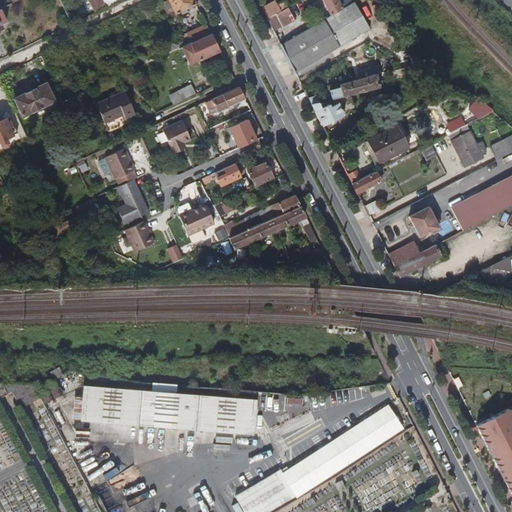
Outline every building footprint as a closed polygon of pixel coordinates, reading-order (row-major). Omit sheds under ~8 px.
[(88,0),(95,14),(123,0),(88,0)] [(172,17),(196,5),(193,0),(166,0),(164,1),(172,17)] [(322,0),(330,15),(354,1),(353,0),(322,0)] [(275,14),(281,11),(275,1),(262,8),(267,19),(275,14)] [(295,73),(369,29),(354,1),(330,15),(280,44),(295,73)] [(294,20),(287,7),(281,11),(275,14),(282,26),(283,27),(294,20)] [(282,26),(275,14),(267,19),(273,31),(282,26)] [(187,46),(211,35),(207,26),(184,36),(187,46)] [(190,67),(220,52),(211,35),(187,46),(181,49),(190,67)] [(181,49),(187,46),(184,36),(178,39),(180,42),(156,53),(159,59),(181,49)] [(389,84),(418,77),(412,66),(386,73),(389,84)] [(349,94),(377,87),(374,75),(338,84),(338,83),(326,87),(328,94),(322,95),(321,93),(307,97),(310,104),(349,94)] [(183,101),(197,92),(191,84),(178,93),(183,101)] [(20,120),(55,104),(46,86),(12,101),(20,120)] [(212,115),(245,99),(238,87),(203,103),(206,111),(209,110),(212,115)] [(136,114),(126,92),(97,106),(105,124),(125,115),(126,119),(136,114)] [(322,127),(356,109),(349,94),(310,104),(322,127)] [(477,111),(482,117),(492,112),(477,97),(471,105),(474,107),(477,111)] [(461,128),(479,119),(477,115),(461,123),(458,118),(446,124),(450,134),(456,131),(461,128)] [(12,145),(9,139),(20,133),(13,117),(0,122),(0,142),(1,142),(5,148),(12,145)] [(191,141),(181,122),(162,131),(172,153),(184,147),(183,145),(191,141)] [(379,163),(408,148),(397,126),(368,141),(379,163)] [(461,128),(456,131),(459,137),(449,142),(462,166),(481,157),(480,154),(482,154),(483,151),(480,141),(474,143),(468,132),(464,134),(461,128)] [(511,133),(486,148),(495,162),(511,153),(511,133)] [(379,163),(368,141),(362,144),(373,166),(379,163)] [(435,157),(430,146),(420,151),(426,162),(435,157)] [(133,171),(123,149),(104,158),(114,180),(133,171)] [(88,169),(85,161),(77,164),(81,172),(88,169)] [(274,180),(266,163),(248,172),(255,188),(274,180)] [(221,188),(241,179),(235,166),(215,174),(221,188)] [(357,194),(380,182),(379,179),(384,176),(380,169),(367,176),(352,184),(357,194)] [(462,231),(511,204),(511,176),(451,208),(462,231)] [(147,213),(132,180),(117,187),(120,194),(121,194),(125,205),(117,209),(124,224),(147,213)] [(258,226),(300,207),(294,197),(259,213),(260,214),(254,216),(258,226)] [(50,244),(100,219),(92,202),(76,210),(79,217),(46,235),(50,244)] [(193,211),(189,203),(179,207),(178,211),(180,216),(193,211)] [(217,213),(229,208),(227,203),(214,209),(217,213)] [(180,216),(180,217),(190,240),(193,241),(204,236),(202,230),(214,225),(205,205),(193,211),(180,216)] [(299,221),(305,218),(301,210),(300,207),(258,226),(249,230),(231,239),(230,239),(234,250),(299,221)] [(439,228),(428,207),(408,217),(419,238),(439,228)] [(317,241),(305,218),(299,221),(310,244),(317,241)] [(153,244),(144,222),(124,231),(133,252),(153,244)] [(249,230),(246,223),(234,228),(232,224),(225,227),(231,239),(249,230)] [(232,254),(228,242),(221,245),(225,257),(232,254)] [(394,267),(419,253),(415,246),(410,249),(408,245),(389,256),(394,267)] [(400,278),(441,257),(435,245),(419,253),(394,267),(400,278)] [(184,260),(177,246),(168,251),(174,264),(184,260)] [(300,257),(311,253),(308,246),(297,250),(300,257)] [(511,273),(508,258),(488,268),(511,273)] [(39,402),(31,387),(0,387),(0,401),(10,396),(20,413),(39,402)] [(251,436),(254,400),(80,389),(77,425),(251,436)] [(296,495),(402,428),(388,406),(283,471),(281,468),(235,496),(244,511),(267,511),(296,494),(296,495)] [(511,414),(509,409),(476,426),(511,495),(511,414)]
